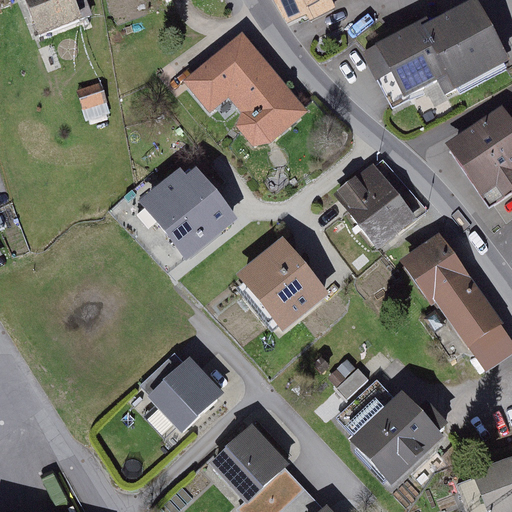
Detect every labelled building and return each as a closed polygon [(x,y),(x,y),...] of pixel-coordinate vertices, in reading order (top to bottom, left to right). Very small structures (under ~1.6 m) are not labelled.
[(37,0),(35,1),(52,44),(93,28),(81,0),(37,0)] [(207,0),(171,0),(177,14),(207,0)] [(270,0),(289,33),(308,23),(311,29),(335,15),(331,9),(347,0),(270,0)] [(476,12),(430,37),(421,41),(432,62),(444,87),(454,104),(510,74),(476,12)] [(395,114),(444,87),(432,62),(421,41),(430,37),(426,29),(363,63),(376,88),(380,86),(395,114)] [(308,118),(242,42),(184,93),(210,123),(228,108),(241,121),(237,135),(254,154),(271,151),(308,118)] [(106,97),(87,101),(92,124),(111,119),(106,97)] [(511,115),(509,111),(445,155),(487,218),(511,201),(511,115)] [(385,167),(336,204),(377,257),(430,216),(385,167)] [(186,186),(180,179),(139,214),(187,271),(238,229),(195,178),(186,186)] [(504,332),(441,243),(399,273),(430,317),(436,312),(469,358),(471,357),(487,379),(511,361),(511,349),(501,334),(504,332)] [(282,250),(237,287),(283,343),(328,307),(282,250)] [(201,365),(156,402),(188,441),(233,404),(201,365)] [(334,425),(389,483),(442,433),(414,403),(399,418),(372,389),(334,425)] [(261,433),(218,472),(254,511),(260,511),(300,476),(261,433)] [(473,479),(456,486),(466,511),(511,511),(511,455),(470,471),(473,479)]
